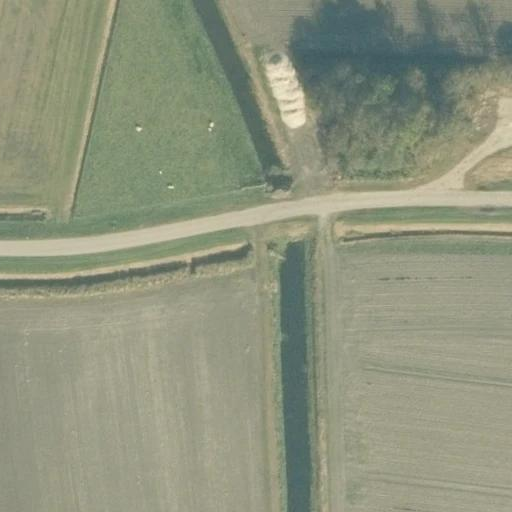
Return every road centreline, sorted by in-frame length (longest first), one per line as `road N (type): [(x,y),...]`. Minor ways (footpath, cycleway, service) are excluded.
road 1 (unclassified): [(0,246),(74,247),(324,205),(511,200)]
road 2 (track): [(334,511),(324,205)]
